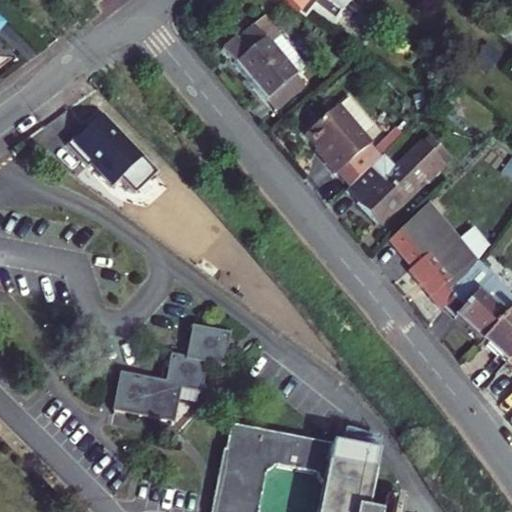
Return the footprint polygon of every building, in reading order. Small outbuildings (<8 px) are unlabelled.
[(270,0),(302,23),(312,12),(327,23),(332,18),(343,26),(352,13),(334,0),(270,0)] [(263,50),(273,41),(257,23),(233,44),(231,42),(217,54),(269,115),(299,90),(263,50)] [(511,44),(489,26),(482,35),(511,60),(511,44)] [(308,82),(273,41),(263,50),(299,90),(308,82)] [(365,148),(366,147),(334,109),(301,138),(323,163),(320,166),(330,178),(333,175),(343,187),(364,167),(373,158),(365,148)] [(156,173),(99,117),(83,132),(81,130),(65,147),(86,169),(90,165),(113,187),(120,179),(135,194),(156,173)] [(339,190),(369,227),(434,173),(433,171),(440,165),(427,148),(389,179),(381,167),(370,176),(364,167),(343,187),(339,190)] [(465,276),(470,269),(423,209),(380,243),(402,271),(397,275),(418,302),(419,301),(431,316),(433,314),(448,297),(457,287),(465,276)] [(448,297),(433,314),(470,348),(493,323),(501,314),(506,308),(482,286),(483,284),(469,271),(465,276),(457,287),(448,297)] [(493,323),(470,348),(494,371),(511,352),(511,324),(501,314),(493,323)] [(199,368),(216,371),(222,340),(186,334),(181,362),(163,359),(157,389),(113,381),(107,415),(166,426),(171,392),(194,396),(199,368)] [(511,352),(494,371),(511,387),(511,352)] [(358,511),(368,456),(221,429),(216,455),(213,455),(202,511),(358,511)]
